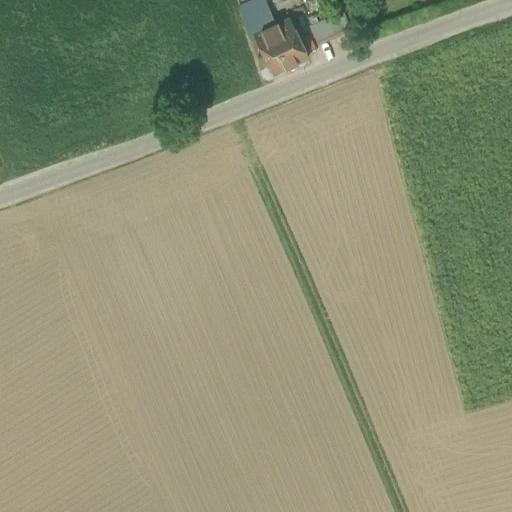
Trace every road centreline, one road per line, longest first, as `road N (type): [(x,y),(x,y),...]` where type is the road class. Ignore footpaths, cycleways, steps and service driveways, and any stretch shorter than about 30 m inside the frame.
road 1 (residential): [(511,4),(0,199)]
road 2 (track): [(226,110),(324,324),(397,511)]
